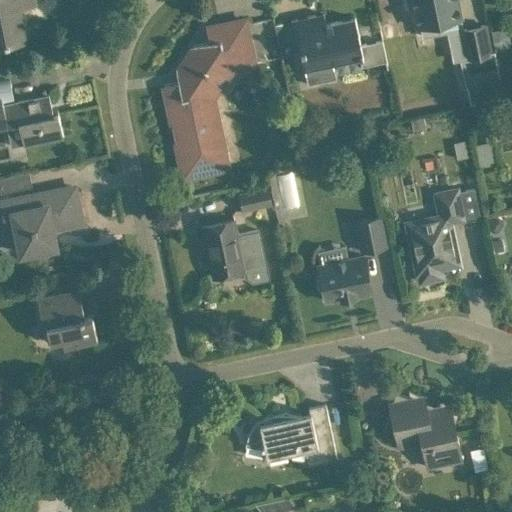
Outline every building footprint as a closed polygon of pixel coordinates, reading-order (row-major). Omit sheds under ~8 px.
[(0,0),(0,43),(26,38),(19,7),(36,3),(35,0),(0,0)] [(418,25),(420,25),(422,34),(438,32),(436,21),(460,16),(456,0),(408,0),(410,6),(414,5),(418,25)] [(381,39),(361,44),(355,16),(326,22),(325,19),(317,20),(315,14),(294,18),(308,83),(336,76),(333,62),(359,57),(361,64),(385,58),(381,39)] [(224,148),(208,72),(237,66),(254,62),(245,18),(206,27),(209,41),(194,44),(176,70),(179,85),(165,88),(173,124),(171,124),(175,141),(176,140),(183,175),(222,167),(218,149),(224,148)] [(485,23),(462,28),(468,57),(491,52),(485,23)] [(293,57),(290,42),(279,44),(283,59),(293,57)] [(3,103),(2,99),(13,96),(8,71),(0,72),(0,123),(6,122),(18,120),(23,142),(63,134),(58,110),(53,111),(49,94),(3,103)] [(475,121),(490,132),(501,116),(485,106),(475,121)] [(468,155),(464,139),(454,141),(457,157),(468,155)] [(0,192),(15,188),(12,174),(0,176),(0,192)] [(74,186),(54,190),(0,201),(4,217),(14,215),(21,252),(55,245),(52,227),(81,220),(74,186)] [(243,208),(247,207),(271,202),(267,186),(240,192),(243,208)] [(407,221),(416,261),(420,281),(442,276),(440,266),(458,262),(451,230),(452,229),(450,220),(464,217),(460,198),(457,186),(434,191),(439,214),(407,221)] [(379,215),(356,220),(362,250),(386,244),(379,215)] [(497,229),(502,222),(502,217),(497,215),(488,217),(489,228),(493,231),(497,229)] [(213,275),(241,269),(246,269),(246,267),(266,262),(259,226),(237,231),(234,218),(202,225),(213,275)] [(502,238),(492,240),(494,251),(504,249),(502,238)] [(320,275),(317,276),(320,288),(322,288),(325,299),(341,295),(342,297),(372,291),(368,271),(364,254),(317,264),(320,275)] [(79,288),(59,292),(37,297),(42,324),(46,323),(50,340),(62,338),(64,348),(78,345),(77,341),(97,337),(92,313),(84,314),(79,288)] [(395,391),(384,426),(394,429),(398,445),(421,440),(427,465),(462,457),(454,423),(458,411),(438,405),(427,407),(425,401),(395,391)] [(246,444),(264,447),(267,456),(292,451),(307,453),(309,463),(337,457),(325,402),(309,406),(310,415),(306,415),(301,415),(301,414),(292,413),(280,413),(268,414),(252,426),(246,444)] [(354,438),(357,449),(369,447),(367,435),(354,438)] [(470,448),(472,458),(474,470),(488,467),(486,455),(484,446),(470,448)] [(289,497),(257,503),(263,511),(282,511),(294,504),(289,497)]
